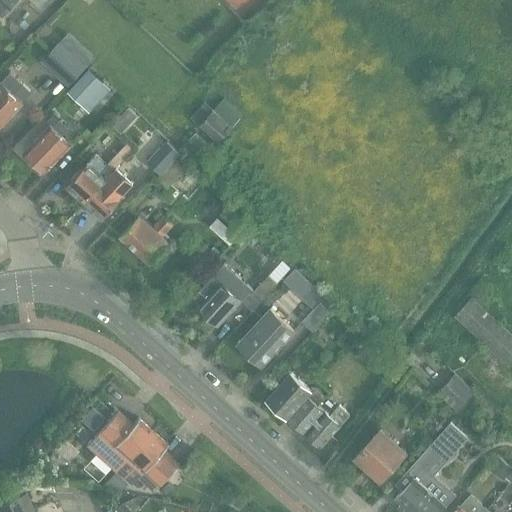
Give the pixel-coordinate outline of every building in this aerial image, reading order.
[(0,0),(0,16),(1,18),(18,0),(0,0)] [(62,38),(41,61),(69,86),(89,64),(71,47),(62,38)] [(83,106),(105,83),(89,69),(67,92),(83,106)] [(0,128),(24,103),(22,102),(32,92),(24,85),(11,72),(0,83),(0,128)] [(224,98),(213,109),(205,102),(190,117),(218,142),(243,116),(224,98)] [(129,104),(114,123),(124,131),(139,112),(129,104)] [(33,166),(40,172),(45,171),(46,172),(72,145),(62,136),(68,129),(59,121),(53,127),(51,125),(25,152),(34,160),(33,166)] [(199,163),(214,148),(196,131),(190,137),(187,135),(181,141),(184,144),(182,147),(199,163)] [(169,188),(188,168),(176,157),(179,153),(166,141),(145,161),(161,176),(158,178),(169,188)] [(66,188),(84,204),(117,168),(116,167),(113,171),(112,170),(133,148),(127,143),(106,165),(95,155),(66,188)] [(124,194),(134,183),(117,168),(84,204),(102,220),(125,195),(124,194)] [(212,196),(204,205),(213,213),(221,204),(212,196)] [(239,233),(247,225),(227,207),(219,215),(239,233)] [(170,243),(164,238),(174,226),(164,217),(153,229),(140,216),(121,236),(151,264),(170,243)] [(211,227),(231,245),(238,236),(218,219),(211,227)] [(225,264),(194,298),(201,305),(198,308),(219,327),(242,302),(250,292),(253,295),(255,292),(225,264)] [(253,312),(262,303),(288,274),(279,267),(270,276),(255,292),(253,295),(250,292),(242,302),(253,312)] [(508,366),(511,361),(511,335),(471,297),(455,316),(508,366)] [(303,323),(313,333),(331,314),(321,304),(303,323)] [(239,345),(262,366),(295,331),(271,310),(239,345)] [(292,374),(269,400),(287,417),(308,395),(318,404),(325,397),(316,388),(314,389),(311,392),(292,374)] [(438,392),(457,409),(474,391),(455,374),(438,392)] [(101,393),(92,402),(109,418),(118,408),(101,393)] [(288,417),(287,418),(321,449),(350,417),(339,407),(331,415),(318,404),(308,395),(287,417),(288,417)] [(92,408),(81,420),(92,430),(103,418),(92,408)] [(102,457),(116,470),(152,429),(138,416),(132,423),(118,410),(94,436),(108,450),(102,457)] [(430,439),(447,420),(437,411),(423,426),(425,427),(423,429),(424,430),(422,433),(430,439)] [(402,491),(393,501),(405,511),(440,511),(454,496),(430,475),(465,435),(451,421),(395,483),(402,491)] [(116,470),(100,487),(119,491),(128,481),(131,483),(137,477),(153,490),(177,462),(162,448),(167,442),(153,429),(116,470)] [(356,457),(381,480),(405,453),(380,431),(356,457)] [(511,467),(498,455),(489,464),(505,477),(511,469),(511,467)] [(0,511),(28,511),(34,510),(24,490),(0,501),(0,511)] [(457,511),(486,511),(487,511),(471,497),(457,511)] [(123,503),(114,507),(119,511),(128,511),(130,510),(123,503)]
